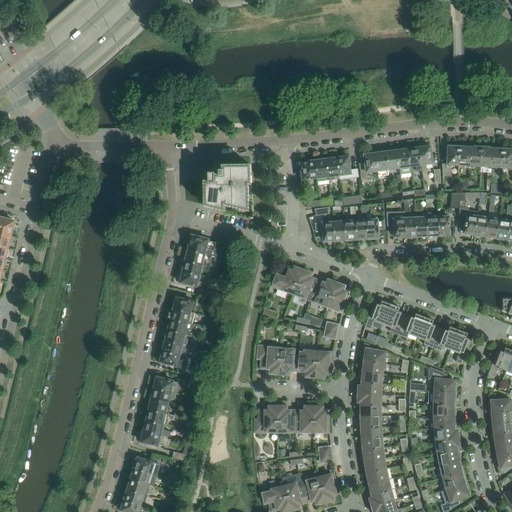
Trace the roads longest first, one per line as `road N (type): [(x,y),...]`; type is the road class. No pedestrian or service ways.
road 1 (residential): [(95,511),(172,217)]
road 2 (residential): [(168,147),(460,122)]
road 3 (residential): [(498,511),(478,453),(474,388),(491,323)]
road 4 (residential): [(511,264),(385,259),(369,277)]
road 5 (secondary): [(36,92),(143,0)]
road 6 (residential): [(491,323),(369,277)]
road 7 (residential): [(357,511),(340,390)]
road 8 (residential): [(290,241),(172,217)]
